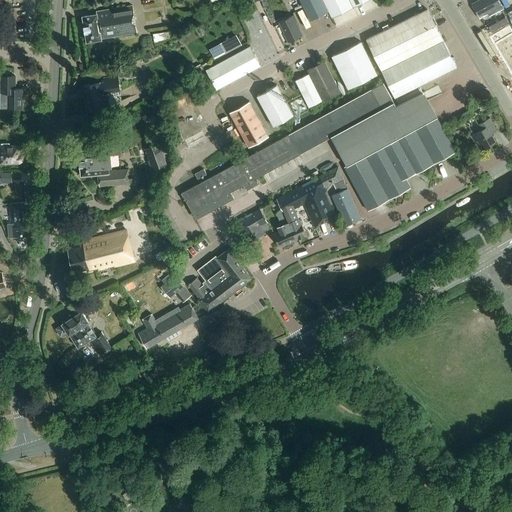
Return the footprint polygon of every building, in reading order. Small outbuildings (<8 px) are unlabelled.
[(300,0),(311,20),(329,11),(323,0),(300,0)] [(324,0),(333,15),(363,0),(324,0)] [(494,14),(504,8),(499,0),(478,0),(473,3),(481,17),(492,11),(494,14)] [(137,30),(135,21),(133,4),(97,9),(98,12),(84,14),(88,40),(102,37),(102,35),(137,30)] [(428,8),(367,39),(395,97),(457,66),(443,39),(428,8)] [(280,22),(286,33),(285,33),(289,42),(303,34),(296,22),(298,21),(294,15),(280,22)] [(507,15),(486,27),(491,34),(510,23),(507,15)] [(166,39),(165,31),(157,32),(158,40),(166,39)] [(348,88),(378,74),(362,41),(332,55),(348,88)] [(224,42),(213,47),(218,57),(229,52),(224,42)] [(217,88),(261,65),(251,45),(206,69),(217,88)] [(308,69),(310,73),(296,80),(309,107),(340,91),(325,61),(308,69)] [(85,98),(87,111),(110,107),(107,92),(120,90),(118,77),(105,79),(105,82),(83,85),(82,85),(84,98),(85,98)] [(23,88),(15,88),(14,82),(1,82),(1,108),(23,108),(23,88)] [(384,82),(372,88),(182,192),(187,201),(196,218),(234,197),(230,190),(243,183),(247,190),(259,183),(255,176),(268,170),(285,160),(331,135),(347,165),(387,143),(387,144),(395,140),(395,139),(436,116),(432,108),(423,91),(396,106),(384,82)] [(274,126),(294,115),(277,84),(257,95),(274,126)] [(230,111),(250,146),(269,136),(250,100),(230,111)] [(437,116),(436,116),(395,139),(395,140),(387,144),(387,143),(347,165),(345,166),(369,210),(411,187),(406,178),(456,151),(437,116)] [(491,143),(497,140),(485,120),(478,124),(481,129),(471,135),(475,143),(478,141),(483,150),(492,145),(491,143)] [(167,162),(164,154),(170,152),(167,142),(147,148),(153,167),(167,162)] [(111,163),(111,154),(119,153),(119,145),(108,146),(107,146),(107,144),(79,147),(81,173),(99,171),(100,183),(130,181),(128,167),(108,169),(108,163),(111,163)] [(0,158),(2,159),(2,161),(10,161),(10,158),(21,158),(23,158),(25,156),(25,155),(24,153),(22,153),(21,153),(20,145),(4,145),(4,146),(0,145),(0,158)] [(327,171),(320,175),(325,187),(334,183),(336,187),(344,183),(345,185),(346,184),(339,168),(339,167),(327,171)] [(198,178),(207,173),(204,168),(195,173),(198,178)] [(337,214),(325,187),(320,175),(279,198),(285,211),(288,210),(288,211),(293,208),(301,204),(305,201),(316,225),(337,214)] [(335,190),(336,193),(333,194),(345,224),(361,218),(348,188),(342,190),(340,187),(335,190)] [(277,212),(280,219),(281,222),(284,221),(285,224),(283,225),(284,228),(274,232),(279,245),(297,238),(285,211),(279,198),(283,208),(280,209),(277,212)] [(9,235),(28,233),(26,201),(9,202),(11,224),(8,225),(9,235)] [(307,233),(300,219),(299,219),(295,207),(301,204),(293,208),(288,211),(288,210),(285,211),(297,238),(307,233)] [(265,231),(271,227),(265,216),(260,208),(250,214),(236,221),(248,242),(265,232),(265,231)] [(99,268),(115,264),(134,260),(127,229),(86,238),(86,241),(80,242),(81,245),(69,248),(74,270),(86,267),(87,269),(99,266),(99,268)] [(188,281),(187,283),(199,298),(197,299),(207,312),(252,278),(229,248),(217,257),(216,255),(197,269),(206,282),(202,285),(196,278),(189,283),(188,281)] [(177,293),(185,303),(192,296),(175,276),(162,287),(171,298),(177,293)] [(147,327),(138,333),(146,347),(165,336),(169,342),(182,334),(178,328),(197,317),(197,316),(190,303),(179,309),(178,307),(162,316),(156,319),(152,313),(143,319),(146,325),(147,327)] [(99,354),(111,347),(101,330),(95,334),(87,321),(89,320),(82,309),(61,321),(62,323),(56,326),(60,334),(66,330),(68,333),(69,332),(77,345),(89,338),(99,354)] [(126,498),(133,494),(130,490),(123,494),(126,498)]
